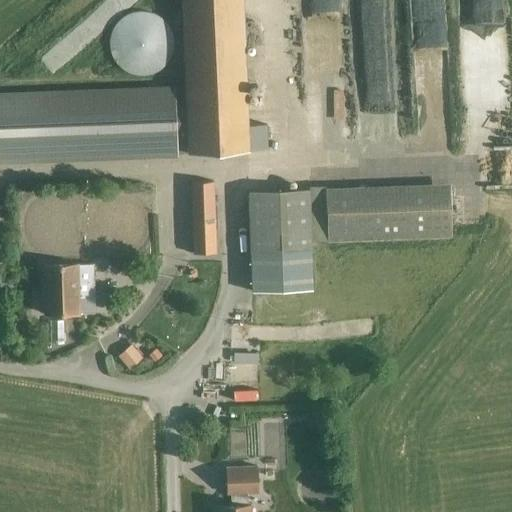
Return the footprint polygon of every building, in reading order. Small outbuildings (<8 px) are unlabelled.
[(0,152),(0,153),(0,159),(57,156),(189,151),(189,152),(247,150),(240,0),(183,0),(187,89),(55,94),(0,96),(0,152)] [(169,44),(170,38),(169,32),(167,26),(164,20),(160,15),(155,12),(149,9),(143,7),(137,7),(127,10),(122,12),(116,17),(113,21),(110,26),(108,32),(108,38),(108,44),(110,50),(114,56),(117,60),(122,64),(128,67),(132,68),(139,69),(145,68),(150,67),(155,65),(160,60),(164,56),(167,50),(169,44)] [(191,181),(193,253),(215,252),(213,180),(191,181)] [(308,188),(248,190),(250,251),(252,291),(312,289),(310,249),(308,188)] [(326,200),(327,240),(451,236),(449,195),(326,200)] [(42,264),(44,313),(79,312),(78,297),(94,297),(93,263),(42,264)] [(250,511),(250,504),(247,504),(247,492),(257,491),(256,465),(226,467),(227,493),(230,492),(230,505),(215,506),(215,511),(250,511)]
